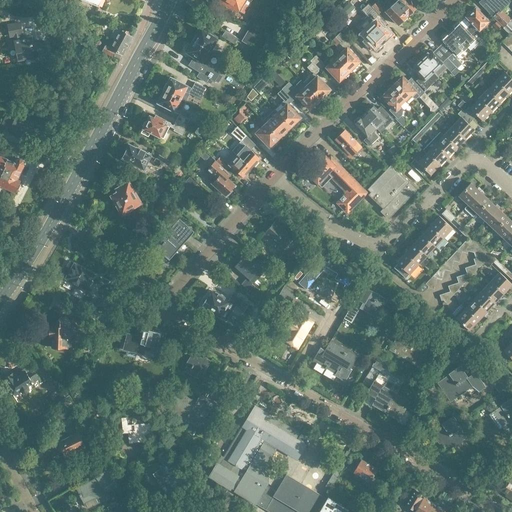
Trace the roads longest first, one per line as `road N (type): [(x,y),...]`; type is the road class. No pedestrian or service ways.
road 1 (residential): [(511,186),(474,155),(369,246),(273,176)]
road 2 (residential): [(273,176),(453,0)]
road 3 (primary): [(59,207),(169,0)]
road 4 (residential): [(266,371),(414,460)]
road 5 (residential): [(273,176),(164,306)]
road 6 (residential): [(176,511),(266,371)]
road 7 (residential): [(59,207),(164,306)]
road 8 (residential): [(164,306),(266,371)]
